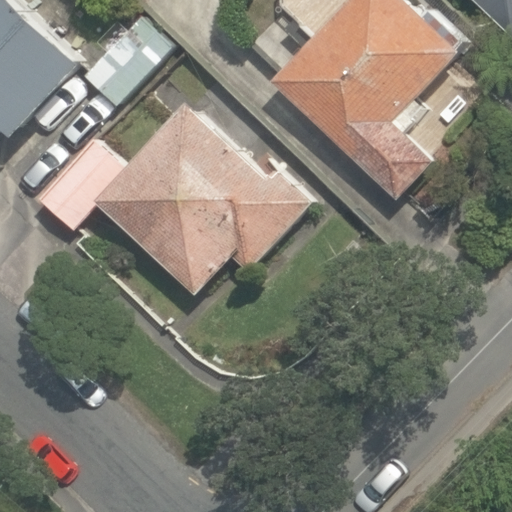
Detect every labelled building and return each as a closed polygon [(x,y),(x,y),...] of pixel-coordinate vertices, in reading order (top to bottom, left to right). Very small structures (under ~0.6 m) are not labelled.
[(0,0),(0,119),(21,139),(91,68),(22,0),(0,0)] [(361,0),(288,76),(280,83),(403,202),(410,195),(442,163),(401,123),(468,55),(411,0),(361,0)] [(511,0),(479,0),(511,31),(511,0)] [(151,16),(92,78),(122,107),(182,46),(151,16)] [(280,184),(197,106),(135,171),(104,204),(203,297),(240,258),(255,272),(320,203),(289,175),(280,184)] [(102,140),(46,200),(78,231),(104,204),(135,171),(102,140)]
